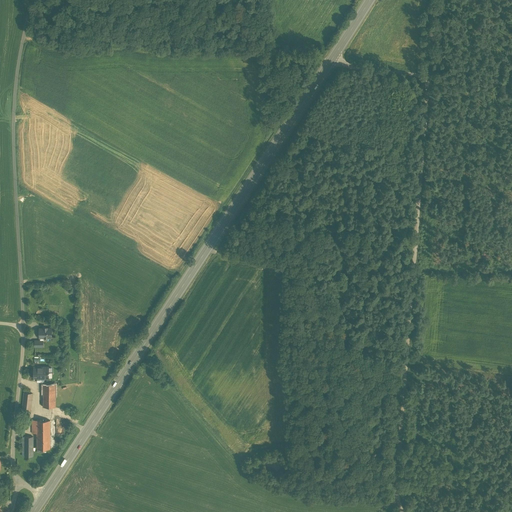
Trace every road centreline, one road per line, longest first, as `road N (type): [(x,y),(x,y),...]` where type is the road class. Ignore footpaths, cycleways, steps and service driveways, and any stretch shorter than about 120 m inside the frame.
road 1 (secondary): [(329,62),(42,498)]
road 2 (track): [(425,76),(395,472),(399,511)]
road 3 (unclassified): [(23,327),(14,109),(29,0)]
road 4 (unclassified): [(511,84),(329,62)]
road 5 (unclassified): [(14,479),(23,327)]
